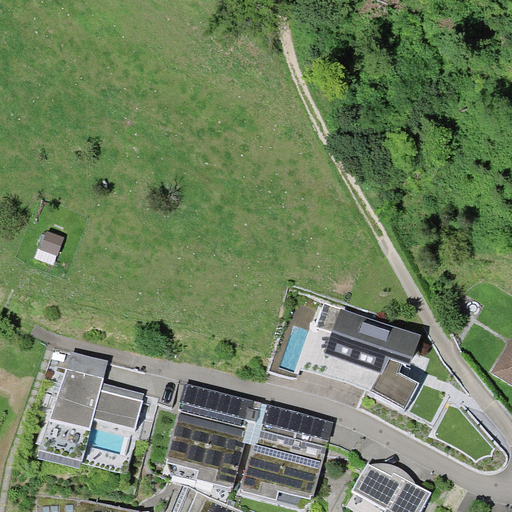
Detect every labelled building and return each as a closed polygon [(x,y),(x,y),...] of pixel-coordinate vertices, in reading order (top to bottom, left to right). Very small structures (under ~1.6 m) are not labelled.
[(65,237),(46,230),(40,248),(58,255),(65,237)] [(332,333),(341,308),(324,303),(315,327),(332,333)] [(422,335),(341,308),(332,333),(325,354),(379,372),(370,391),(404,410),(420,383),(399,372),(403,363),(410,365),(422,335)] [(511,339),(492,372),(511,384),(511,339)] [(71,351),(66,368),(104,378),(109,361),(71,351)] [(104,378),(66,368),(49,420),(90,430),(93,418),(135,429),(144,394),(103,383),(104,378)] [(261,402),(184,383),(179,402),(180,402),(166,458),(167,459),(166,462),(164,472),(230,489),(231,486),(234,487),(245,443),(243,442),(249,420),(256,421),(261,403),(261,402)] [(267,404),(261,403),(256,421),(249,420),(243,442),(245,443),(251,444),(256,445),(267,404)] [(334,421),(267,404),(256,445),(251,444),(239,489),(242,489),(241,492),(309,509),(312,496),(314,496),(334,421)] [(370,464),(368,462),(351,490),(354,491),(345,506),(357,511),(421,511),(432,492),(416,484),(415,482),(413,479),(412,478),(408,474),(406,472),(402,469),(398,467),(395,466),(390,464),(388,463),(383,463),(380,463),(377,463),(375,463),(373,463),(370,464)] [(245,511),(197,491),(187,511),(245,511)] [(88,500),(36,495),(37,511),(149,511),(139,511),(88,500)]
